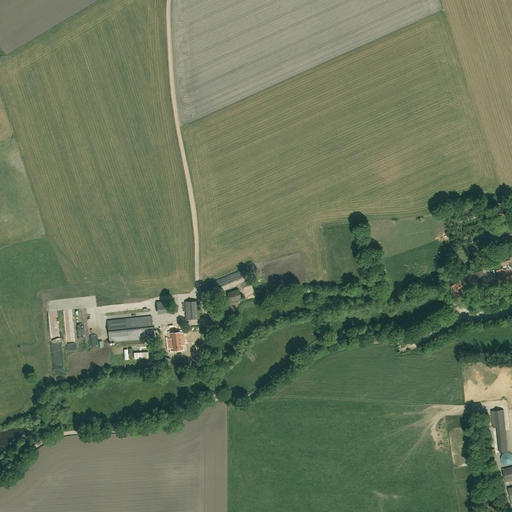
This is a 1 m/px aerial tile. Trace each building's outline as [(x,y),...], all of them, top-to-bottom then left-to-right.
[(505,248),(511,244),(511,236),(511,237),(502,242),(505,248)] [(510,268),(507,269),(503,271),(501,272),(501,273),(501,274),(505,284),(511,281),(511,247),(511,248),(511,250),(511,251),(511,254),(511,255),(509,256),(509,257),(510,262),(508,263),(509,263),(510,268)] [(501,272),(503,271),(501,266),(505,265),(509,263),(508,263),(510,262),(509,257),(509,256),(508,257),(508,256),(494,262),(496,267),(495,267),(497,273),(501,272)] [(477,277),(478,280),(480,285),(485,283),(484,278),(482,275),(481,271),(476,273),(477,277)] [(450,287),(452,290),(455,296),(460,293),(461,292),(459,289),(466,285),(466,283),(463,279),(460,281),(454,284),(450,287)] [(237,289),(226,293),(230,303),(241,299),(237,289)] [(157,302),(158,311),(171,309),(170,300),(157,302)] [(185,302),(186,319),(199,318),(198,301),(185,302)] [(144,303),(113,306),(113,312),(138,310),(142,310),(142,309),(145,309),(144,303)] [(226,311),(221,311),(221,309),(208,311),(210,319),(227,316),(226,311)] [(152,316),(107,321),(109,342),(154,337),(152,316)] [(213,328),(228,325),(227,318),(212,320),(213,328)] [(170,338),(168,338),(168,343),(171,343),(171,347),(171,350),(183,349),(182,344),(182,340),(184,339),(183,332),(181,332),(181,331),(176,331),(174,332),(169,332),(170,338)] [(508,451),(504,409),(496,410),(500,452),(508,451)] [(506,452),(505,452),(504,453),(503,453),(503,454),(502,455),(502,456),(501,457),(501,458),(501,459),(502,460),(502,461),(503,462),(503,463),(504,464),(505,464),(506,464),(507,465),(509,464),(510,464),(511,464),(511,463),(511,462),(511,453),(510,452),(509,452),(507,452),(506,452)] [(511,479),(511,466),(503,469),(506,481),(511,479)]
